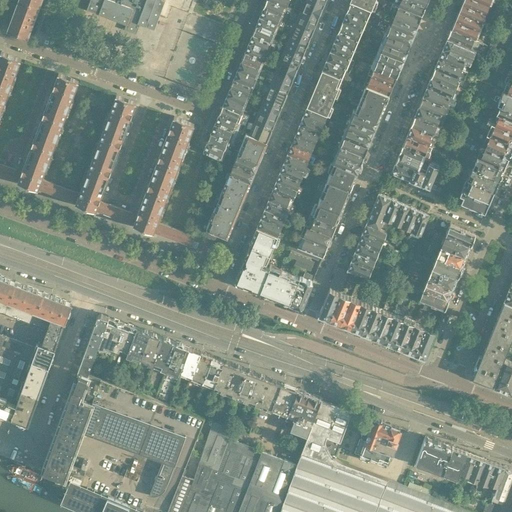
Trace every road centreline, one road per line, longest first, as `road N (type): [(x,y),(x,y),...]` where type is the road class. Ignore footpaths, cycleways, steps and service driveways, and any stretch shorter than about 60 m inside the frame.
road 1 (residential): [(308,323),(441,0)]
road 2 (residential): [(339,0),(217,287)]
road 3 (residential): [(172,101),(137,196),(121,200),(113,187),(147,93)]
road 4 (residential): [(217,287),(0,205)]
road 5 (unclassified): [(432,373),(407,382),(308,344),(257,347)]
road 6 (tertiary): [(92,285),(257,347)]
road 7 (tertiary): [(355,381),(380,403),(511,454)]
road 8 (tertiary): [(511,439),(355,381)]
road 9 (residential): [(492,228),(432,373)]
road 10 (residential): [(455,382),(511,237)]
road 11 (residential): [(432,373),(308,323)]
road 12 (residential): [(207,114),(255,0)]
